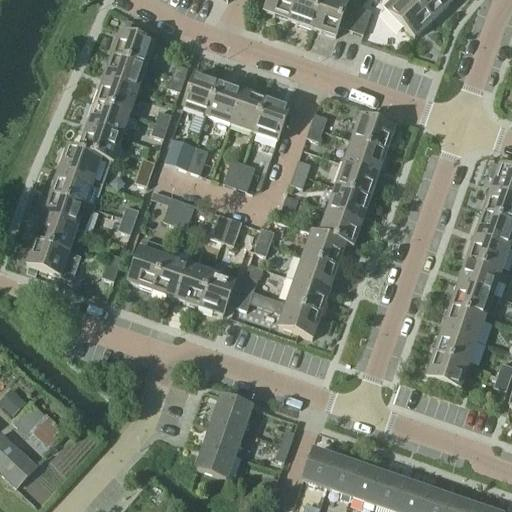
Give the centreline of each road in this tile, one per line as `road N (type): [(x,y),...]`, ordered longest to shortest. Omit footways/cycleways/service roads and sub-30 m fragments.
road 1 (residential): [(459,125),(220,41),(137,0)]
road 2 (residential): [(360,415),(459,125)]
road 3 (residential): [(68,511),(145,423),(167,357)]
road 4 (residential): [(511,470),(360,415)]
road 5 (residential): [(320,401),(210,361),(167,357)]
road 6 (residential): [(459,125),(509,0)]
